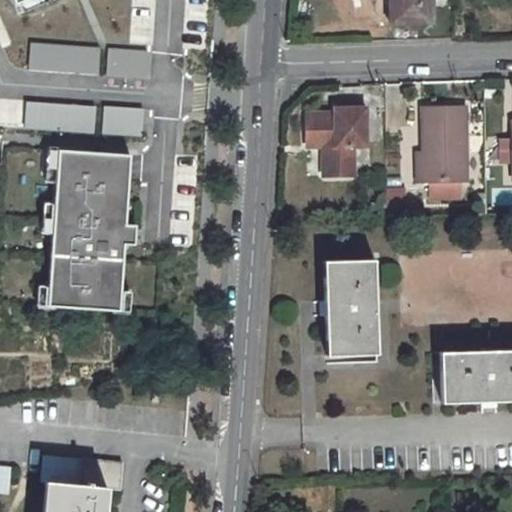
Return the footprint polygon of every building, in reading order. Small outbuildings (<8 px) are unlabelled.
[(41,0),(14,0),(19,10),(41,0)] [(430,0),(388,0),(389,6),(392,6),(393,23),(432,22),(430,0)] [(102,49),(31,43),(29,70),(99,76),(102,49)] [(151,52),(108,48),(106,75),(149,78),(151,52)] [(97,108),(27,102),(25,129),(95,135),(97,108)] [(465,106),(422,107),(423,150),(424,180),(466,179),(465,106)] [(148,110),(105,107),(103,134),(146,137),(148,110)] [(364,109),(334,108),(334,113),(306,113),(306,145),(322,145),(322,160),(327,161),(328,174),(352,174),(352,144),(364,144),(364,109)] [(497,163),(508,163),(509,138),(497,138),(497,163)] [(132,160),(59,154),(48,309),(121,314),(132,160)] [(374,258),(323,260),(326,356),(377,354),(374,258)] [(511,349),(439,352),(442,403),(511,400),(511,349)] [(52,484),(49,511),(102,511),(105,488),(118,489),(120,463),(42,456),(39,482),(52,484)] [(0,467),(0,493),(9,494),(11,468),(0,467)]
